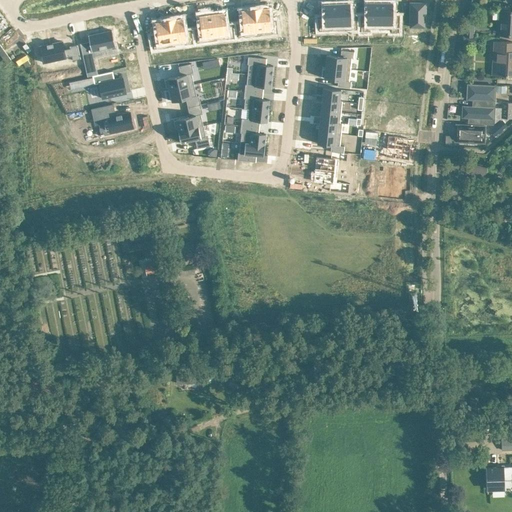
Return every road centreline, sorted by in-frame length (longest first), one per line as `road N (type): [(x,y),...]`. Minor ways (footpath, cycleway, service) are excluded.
road 1 (unclassified): [(445,511),(434,196),(456,0)]
road 2 (residential): [(292,0),(296,50),(281,181),(168,168),(131,6)]
road 3 (residential): [(4,1),(19,28),(131,6)]
